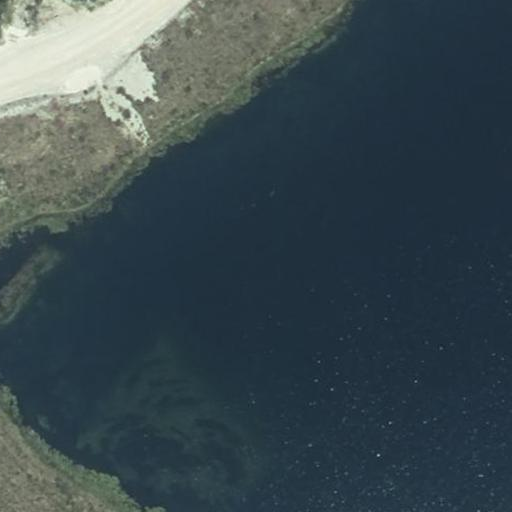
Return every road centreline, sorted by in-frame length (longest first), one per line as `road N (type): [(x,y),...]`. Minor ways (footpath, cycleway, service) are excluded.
road 1 (unknown): [(131,161),(268,330),(449,511)]
road 2 (unknown): [(131,161),(172,162),(467,0)]
road 3 (unknown): [(0,91),(131,161)]
